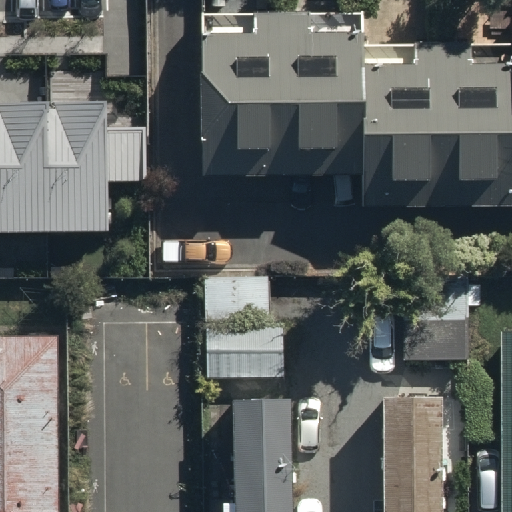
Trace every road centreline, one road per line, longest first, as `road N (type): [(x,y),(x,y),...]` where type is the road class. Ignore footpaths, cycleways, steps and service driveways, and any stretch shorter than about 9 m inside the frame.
road 1 (unknown): [(511,212),(206,232),(189,221),(179,196)]
road 2 (unknown): [(179,196),(138,0)]
